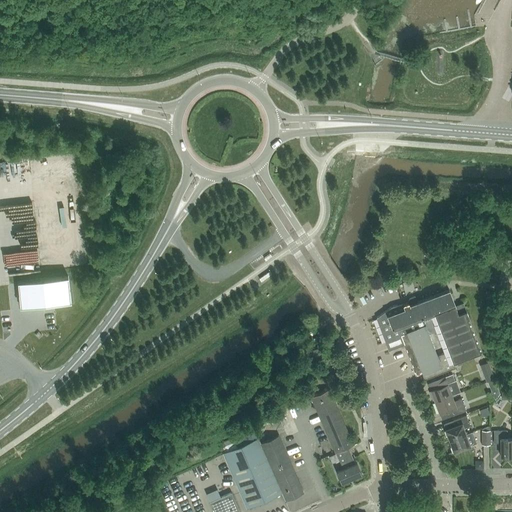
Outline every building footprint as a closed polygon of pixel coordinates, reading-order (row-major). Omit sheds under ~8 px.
[(68,277),(17,282),(20,307),(71,301),(68,277)] [(453,363),(480,353),(467,319),(469,318),(463,303),(455,306),(449,290),(417,302),(415,296),(411,297),(408,302),(392,307),(377,318),(386,341),(401,336),(415,373),(421,371),(423,374),(434,369),(436,375),(455,368),(453,363)] [(320,358),(320,355),(318,348),(305,351),(308,362),(320,358)] [(452,374),(439,379),(428,383),(430,390),(435,401),(451,395),(452,395),(459,392),(457,386),(452,374)] [(334,401),(329,389),(329,388),(311,396),(335,452),(336,452),(348,447),(353,444),(334,401)] [(451,395),(435,401),(439,413),(450,409),(453,415),(466,410),(461,398),(454,401),(452,395),(451,395)] [(296,406),(299,414),(304,412),(302,404),(296,406)] [(449,441),(466,434),(465,434),(463,428),(470,426),(466,415),(453,420),(455,426),(445,429),(449,441)] [(490,445),(490,430),(489,430),(489,426),(482,429),(482,430),(481,430),(481,445),(490,445)] [(511,456),(511,437),(507,438),(507,430),(493,430),(493,443),(500,443),(501,457),(511,456)] [(476,443),(474,438),(472,432),(465,434),(466,434),(449,441),(453,452),(476,443)] [(260,443),(285,500),(303,492),(279,435),(260,443)] [(260,443),(258,438),(223,453),(247,508),(281,492),(285,501),(285,500),(260,443)] [(355,463),(353,457),(348,447),(336,452),(341,463),(342,463),(344,468),(336,471),(341,483),(362,474),(357,463),(355,463)] [(214,511),(240,511),(232,493),(210,502),(214,511)] [(257,511),(279,511),(273,498),(255,507),(257,511)]
